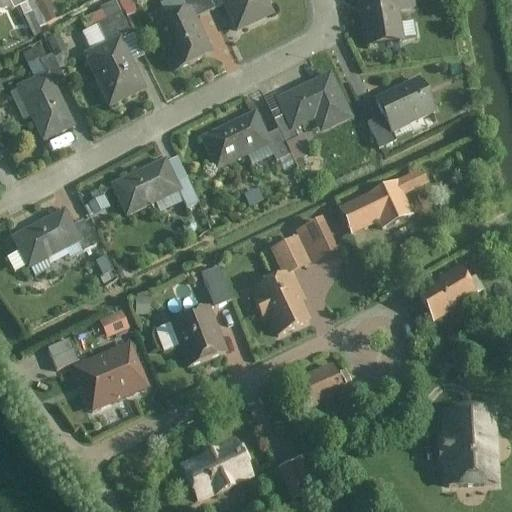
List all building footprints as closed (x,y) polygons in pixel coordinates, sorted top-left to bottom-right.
[(208,8),(203,0),(173,0),(180,12),(184,20),(208,8)] [(263,15),(255,0),(217,0),(231,30),(263,15)] [(356,0),(351,1),(357,51),(400,46),(397,20),(417,17),(414,0),(356,0)] [(184,20),(180,12),(146,28),(168,74),(202,57),(184,20)] [(120,19),(96,29),(103,47),(111,44),(128,37),(120,19)] [(136,96),(111,44),(103,47),(75,61),(99,112),(136,96)] [(56,82),(44,50),(29,56),(38,79),(42,87),(56,82)] [(451,65),(442,78),(454,88),(464,75),(451,65)] [(352,122),(332,74),(274,98),(282,117),(287,128),(315,117),(323,134),(352,122)] [(42,87),(38,79),(10,92),(36,148),(64,136),(42,87)] [(420,82),(373,103),(379,118),(387,136),(435,115),(420,82)] [(282,117),(268,124),(272,133),(287,166),(291,175),(313,166),(302,142),(295,145),(287,128),(282,117)] [(245,118),(194,141),(209,174),(260,150),(256,140),(245,118)] [(359,126),(372,158),(393,150),(387,136),(379,118),(359,126)] [(287,166),(272,133),(256,140),(260,150),(270,174),(287,166)] [(335,138),(328,154),(346,162),(353,146),(335,138)] [(165,188),(155,166),(102,191),(117,221),(169,197),(165,188)] [(418,172),(329,214),(340,236),(373,220),(379,231),(404,219),(397,204),(427,190),(418,172)] [(194,208),(182,181),(165,188),(169,197),(177,215),(194,208)] [(263,203),(258,191),(241,198),(245,210),(263,203)] [(51,214),(4,241),(25,277),(72,250),(64,235),(51,214)] [(325,254),(314,225),(290,233),(293,243),(301,263),(325,254)] [(94,251),(82,227),(64,235),(72,250),(76,260),(94,251)] [(293,243),(266,253),(277,282),(288,277),(304,271),(301,263),(293,243)] [(474,306),(453,267),(430,279),(435,287),(409,301),(423,326),(441,316),(445,322),(474,306)] [(225,304),(213,272),(196,278),(207,310),(225,304)] [(300,305),(288,277),(277,282),(249,294),(269,341),(300,327),(292,308),(300,305)] [(138,301),(137,320),(150,320),(151,302),(138,301)] [(207,310),(170,326),(186,372),(222,359),(207,310)] [(122,332),(116,318),(98,326),(104,340),(122,332)] [(61,372),(83,362),(73,340),(51,350),(61,372)] [(136,393),(118,352),(66,373),(83,415),(136,393)] [(324,369),(284,386),(297,415),(337,398),(324,369)] [(492,489),(489,416),(437,418),(438,443),(426,444),(427,468),(439,468),(440,491),(492,489)] [(254,481),(236,445),(180,473),(198,509),(254,481)] [(311,458),(283,466),(294,501),(322,493),(311,458)]
